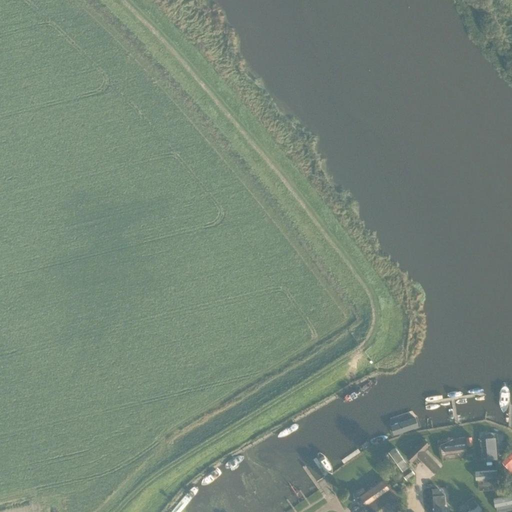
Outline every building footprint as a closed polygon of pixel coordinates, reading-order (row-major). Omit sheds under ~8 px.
[(424,438),(406,456),(411,461),(417,455),(434,473),(440,467),(423,449),(429,444),(424,438)] [(404,471),(411,466),(396,444),(389,449),(404,471)] [(444,446),(445,453),(466,450),(465,444),(444,446)] [(511,472),(511,451),(502,461),(511,472)] [(383,479),(366,491),(362,486),(356,490),(359,495),(370,511),(372,511),(395,496),(383,479)] [(442,511),(442,502),(447,502),(446,494),(439,494),(439,486),(432,486),(433,511),(442,511)] [(511,493),(494,497),(497,510),(511,507),(511,493)] [(474,497),(467,502),(472,508),(466,511),(478,511),(483,508),(474,497)]
